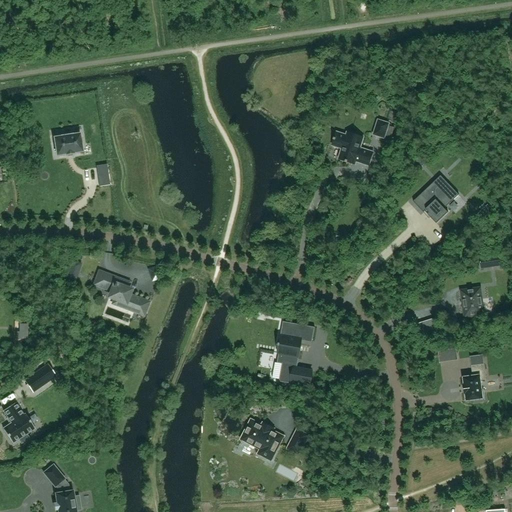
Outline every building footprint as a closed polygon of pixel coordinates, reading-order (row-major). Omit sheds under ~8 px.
[(385,139),(389,124),(378,120),(373,135),(385,139)] [(351,159),(370,166),(374,153),(360,149),(363,137),(348,132),(347,136),(336,133),(332,145),(343,148),(339,160),(350,163),(351,159)] [(54,138),(57,156),(66,154),(66,155),(74,153),(83,152),(80,134),(72,135),(71,133),(62,134),(62,136),(62,137),(54,138)] [(108,172),(107,164),(96,166),(97,174),(108,172)] [(431,217),(437,224),(449,213),(445,209),(459,195),(441,176),(421,195),(430,205),(426,210),(429,213),(428,215),(430,214),(432,216),(430,217),(431,217)] [(487,205),(477,215),(482,220),(492,211),(487,205)] [(481,268),(488,267),(500,266),(499,255),(486,257),(479,258),(481,268)] [(69,274),(74,277),(77,269),(72,267),(69,274)] [(127,284),(105,275),(100,273),(96,284),(113,290),(110,297),(116,299),(114,303),(143,314),(147,303),(128,296),(130,290),(125,289),(127,284)] [(484,314),(480,288),(461,291),(465,317),(484,314)] [(282,364),(279,382),(294,385),(299,359),(298,359),(300,346),(301,347),(301,345),(300,345),(301,341),(305,341),(305,340),(311,341),(311,339),(313,339),(315,327),(290,323),(290,325),(283,324),(280,338),(281,338),(280,344),(279,344),(279,346),(280,346),(279,353),(278,363),(282,364)] [(466,393),(467,401),(474,400),(475,402),(485,400),(484,390),(482,390),(480,381),(486,380),(484,364),(471,366),(473,377),(464,378),(465,385),(464,385),(465,394),(466,393)] [(25,381),(33,392),(56,376),(48,365),(25,381)] [(23,415),(15,403),(3,411),(11,423),(3,429),(12,443),(19,439),(21,443),(29,438),(26,434),(35,429),(25,414),(23,415)] [(251,421),(246,431),(242,439),(261,449),(259,454),(261,455),(271,460),(281,441),(283,437),(278,435),(256,423),(256,424),(251,421)] [(287,449),(297,454),(306,435),(297,430),(287,449)] [(55,493),(58,511),(76,511),(76,509),(81,508),(78,495),(74,496),(73,490),(69,490),(68,484),(64,479),(65,478),(53,464),(43,472),(55,486),(56,485),(58,488),(59,492),(55,493)]
